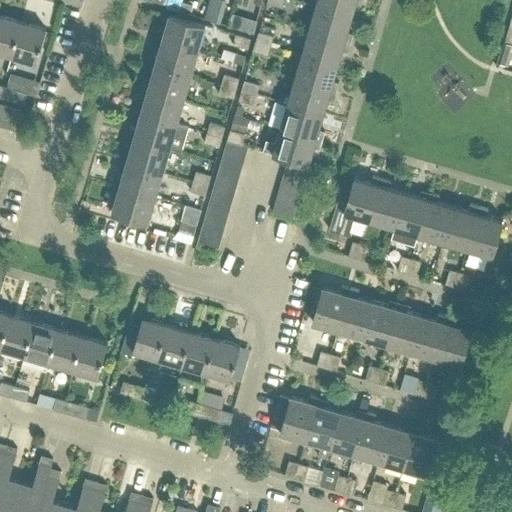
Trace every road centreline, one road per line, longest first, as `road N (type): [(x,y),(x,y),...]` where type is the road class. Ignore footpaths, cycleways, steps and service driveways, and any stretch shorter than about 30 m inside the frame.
road 1 (residential): [(227,288),(29,231),(50,162)]
road 2 (residential): [(225,473),(0,404)]
road 3 (residential): [(225,473),(274,302),(227,288)]
road 4 (residential): [(50,162),(97,0)]
road 5 (residential): [(227,288),(266,153)]
road 6 (residential): [(359,511),(225,473)]
